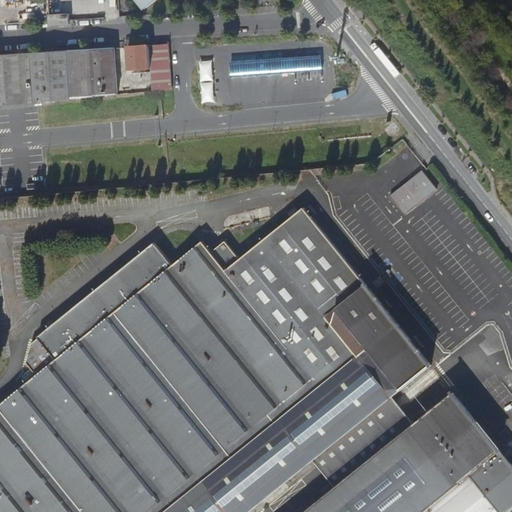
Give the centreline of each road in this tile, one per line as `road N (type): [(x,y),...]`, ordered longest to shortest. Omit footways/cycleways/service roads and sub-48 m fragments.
road 1 (residential): [(327,9),(0,40)]
road 2 (secondary): [(511,241),(327,9)]
